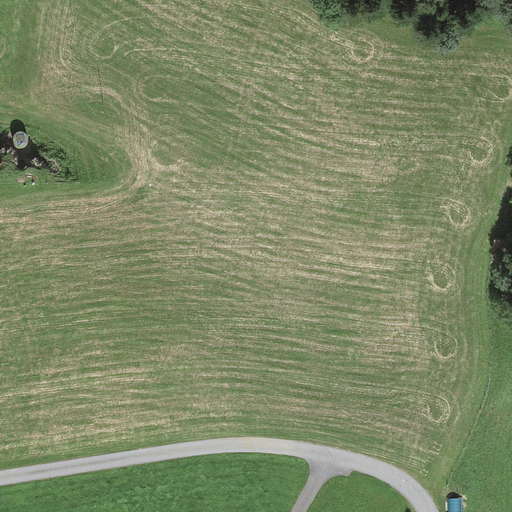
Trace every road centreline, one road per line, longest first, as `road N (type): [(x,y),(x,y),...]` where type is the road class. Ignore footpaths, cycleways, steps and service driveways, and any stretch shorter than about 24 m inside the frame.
road 1 (unclassified): [(427,511),(378,468),(285,447),(175,450),(0,477)]
road 2 (track): [(27,120),(109,143),(129,162),(126,182),(112,192),(40,201),(0,219)]
